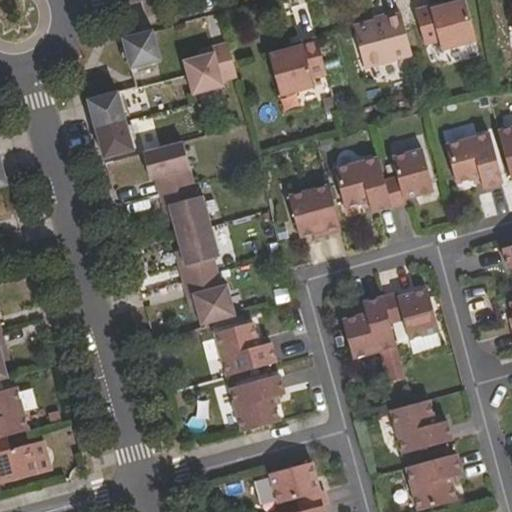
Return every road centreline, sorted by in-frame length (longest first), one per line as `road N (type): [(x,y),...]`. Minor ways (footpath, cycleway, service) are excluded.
road 1 (tertiary): [(136,486),(27,75)]
road 2 (residential): [(345,430),(306,281),(440,243)]
road 3 (residential): [(345,430),(136,486)]
road 4 (residential): [(440,243),(477,385)]
road 5 (residential): [(477,385),(511,509)]
